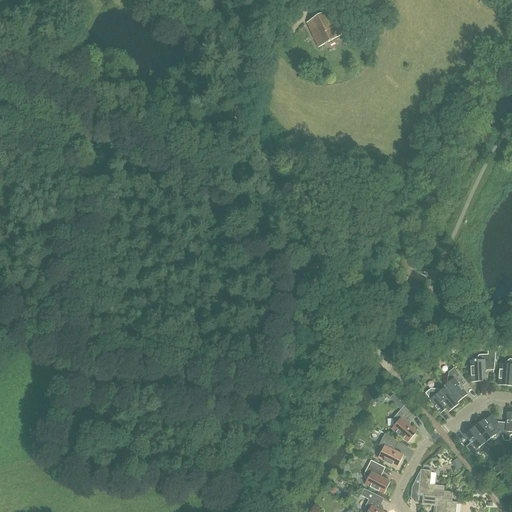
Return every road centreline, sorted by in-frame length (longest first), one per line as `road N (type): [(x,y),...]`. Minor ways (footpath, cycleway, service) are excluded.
road 1 (residential): [(402,511),(396,495),(421,448),(487,396),(511,397)]
road 2 (unclassified): [(249,133),(237,87),(253,0)]
